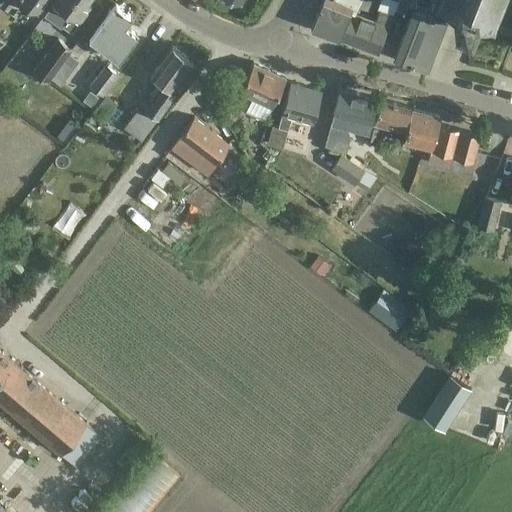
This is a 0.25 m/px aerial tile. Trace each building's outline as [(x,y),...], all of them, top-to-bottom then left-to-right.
[(18,0),(37,14),(46,0),(18,0)] [(88,0),(54,0),(44,15),(60,27),(61,25),(71,32),(79,22),(91,6),(87,3),(88,0)] [(353,7),(336,0),(322,0),(311,27),(340,38),(351,11),(353,7)] [(336,0),(353,7),(351,11),(354,12),(356,7),(359,0),(336,0)] [(370,0),(359,0),(356,7),(367,11),(370,0)] [(413,6),(409,15),(394,54),(426,67),(445,19),(436,15),(440,5),(435,3),(436,1),(437,1),(437,0),(427,0),(424,11),(414,7),(413,6)] [(400,0),(397,9),(409,15),(413,6),(414,7),(417,0),(400,0)] [(435,3),(440,5),(455,11),(452,18),(470,26),(473,18),(493,26),(500,10),(507,0),(437,0),(437,1),(436,1),(435,3)] [(511,0),(507,0),(500,10),(493,26),(511,32),(511,0)] [(114,3),(89,37),(118,60),(137,34),(125,25),(132,16),(114,3)] [(351,11),(340,38),(378,52),(385,33),(387,26),(392,15),(380,10),(376,21),(354,12),(351,11)] [(33,71),(46,81),(50,76),(57,67),(71,49),(58,39),(33,71)] [(162,83),(143,108),(158,118),(177,93),(171,89),(192,60),(172,45),(150,74),(162,83)] [(286,77),(253,62),(240,91),(272,107),(286,77)] [(89,84),(102,95),(119,74),(106,64),(89,84)] [(59,83),(66,74),(57,67),(50,76),(59,83)] [(290,82),(285,101),(278,127),(271,125),(267,143),(282,148),(291,117),(312,123),(322,90),(290,82)] [(369,126),(369,124),(376,98),(339,89),(324,144),(346,149),(349,136),(346,129),(348,122),(367,127),(368,128),(369,126)] [(94,108),(101,98),(90,90),(83,100),(94,108)] [(235,120),(245,100),(230,93),(220,113),(235,120)] [(105,121),(117,104),(105,94),(92,112),(105,121)] [(402,130),(407,106),(381,99),(374,123),(402,130)] [(441,115),(407,106),(402,130),(405,131),(403,140),(431,148),(428,160),(446,165),(448,155),(473,162),(480,134),(438,123),(441,115)] [(142,141),(156,123),(138,109),(124,128),(142,141)] [(172,146),(193,162),(208,173),(214,166),(230,145),(194,117),(172,146)] [(378,128),(369,126),(368,128),(367,127),(365,139),(375,141),(378,128)] [(354,181),(363,168),(340,154),(332,167),(354,181)] [(151,177),(162,186),(170,177),(159,168),(151,177)] [(494,229),(502,199),(485,195),(477,224),(494,229)] [(311,265),(321,273),(329,264),(319,256),(311,265)] [(10,263),(16,269),(22,264),(16,257),(10,263)] [(52,263),(41,264),(41,273),(49,273),(52,270),(52,263)] [(379,295),(386,300),(376,314),(395,328),(409,308),(384,289),(379,295)] [(101,435),(0,350),(0,401),(75,465),(101,435)] [(444,384),(464,398),(470,388),(450,374),(444,384)] [(457,408),(464,398),(444,384),(437,394),(457,408)] [(430,404),(451,418),(457,408),(437,394),(430,404)] [(444,428),(451,418),(430,404),(424,414),(444,428)] [(116,462),(123,469),(145,442),(137,436),(116,462)] [(151,511),(182,475),(150,451),(99,511),(151,511)]
